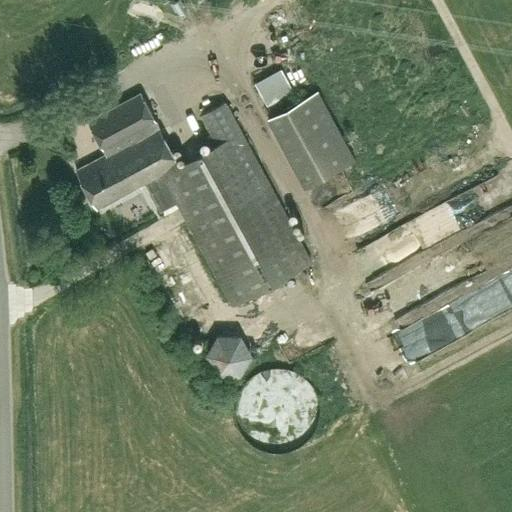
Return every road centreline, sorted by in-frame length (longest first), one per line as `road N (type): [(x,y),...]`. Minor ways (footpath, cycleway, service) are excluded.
road 1 (unknown): [(275,0),(0,151)]
road 2 (unclassified): [(2,511),(0,372)]
